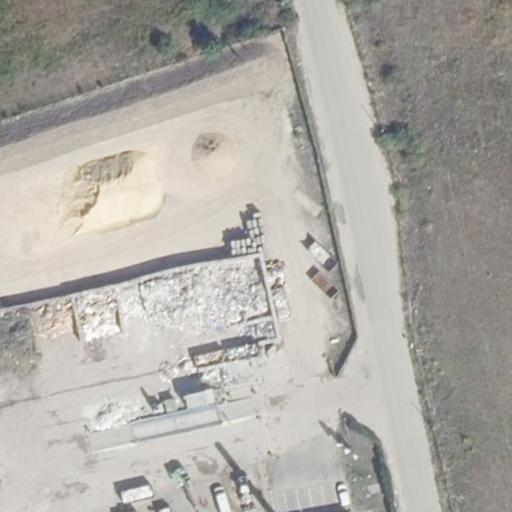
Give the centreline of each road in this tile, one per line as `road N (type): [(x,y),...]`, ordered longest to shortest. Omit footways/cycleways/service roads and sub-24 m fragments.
road 1 (unclassified): [(418,511),(302,0)]
road 2 (unknown): [(0,280),(243,217),(340,166)]
